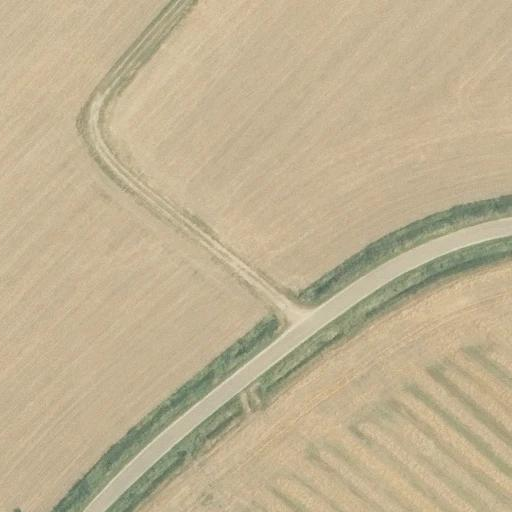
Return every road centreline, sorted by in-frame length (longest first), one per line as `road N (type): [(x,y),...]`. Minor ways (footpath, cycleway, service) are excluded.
road 1 (unclassified): [(95,511),(187,415),(393,263),(511,224)]
road 2 (track): [(306,326),(98,146),(90,128),(95,101),(183,0)]
